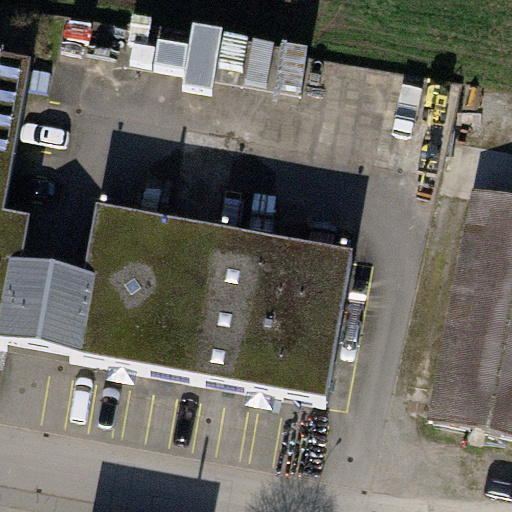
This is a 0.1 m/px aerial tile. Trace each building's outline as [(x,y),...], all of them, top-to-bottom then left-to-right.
[(250,101),(300,107),(306,54),(142,37),(138,69),(252,80),(250,101)] [(13,226),(39,73),(0,66),(0,351),(17,354),(30,277),(37,230),(13,226)] [(440,425),(511,436),(511,207),(477,202),(440,425)] [(209,386),(233,245),(113,225),(102,289),(89,366),(209,386)] [(233,245),(209,386),(339,408),(363,267),(233,245)] [(89,366),(102,289),(30,277),(17,354),(89,366)]
